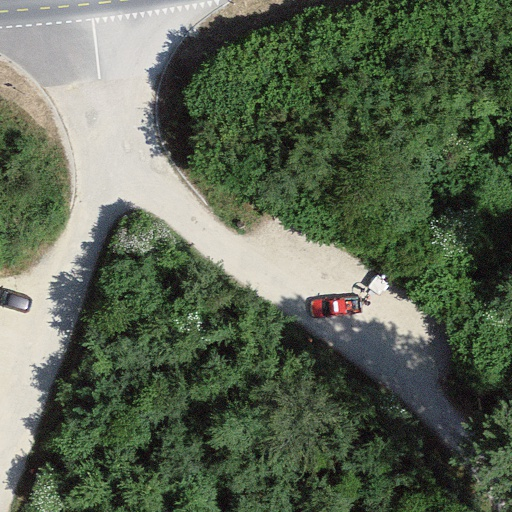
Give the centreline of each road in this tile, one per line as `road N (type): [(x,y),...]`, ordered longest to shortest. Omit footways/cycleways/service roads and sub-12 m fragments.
road 1 (track): [(115,152),(420,394),(511,508)]
road 2 (track): [(115,152),(0,469)]
road 3 (track): [(0,51),(115,152)]
